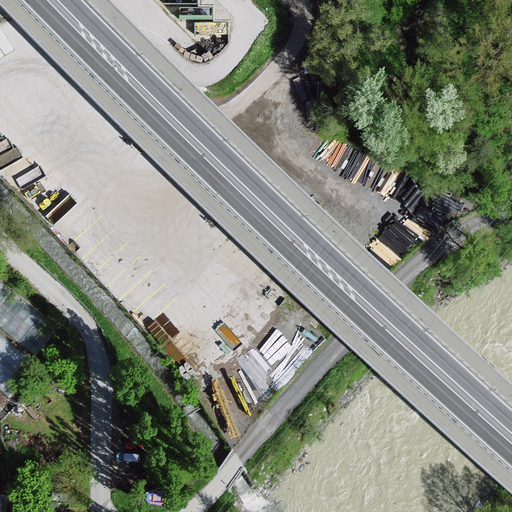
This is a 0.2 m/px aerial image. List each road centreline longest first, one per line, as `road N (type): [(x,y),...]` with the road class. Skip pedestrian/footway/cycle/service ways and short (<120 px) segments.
road 1 (primary): [(34,0),(287,250),(511,455)]
road 2 (primary): [(511,423),(352,279),(69,0)]
road 3 (track): [(511,216),(414,275),(281,411),(197,511)]
road 4 (unclassified): [(0,246),(86,330),(100,383),(101,511)]
